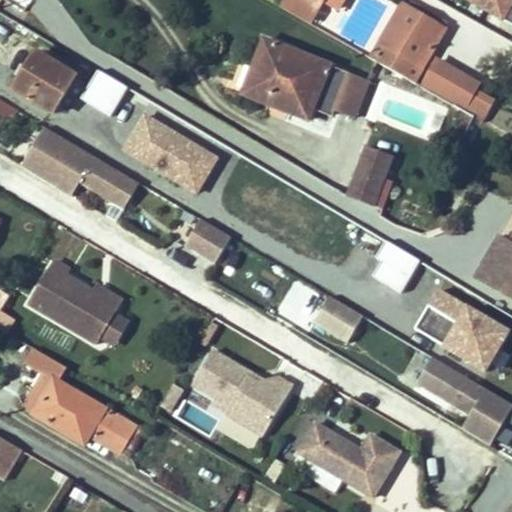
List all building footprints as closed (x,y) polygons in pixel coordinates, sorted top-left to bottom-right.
[(321,0),(288,0),(284,8),(308,22),(321,0)] [(322,0),(338,9),(343,0),(322,0)] [(511,0),(466,0),(511,25),(511,0)] [(406,2),(404,6),(444,30),(447,26),(406,2)] [(404,6),(382,44),(387,47),(378,62),(413,83),(444,30),(404,6)] [(349,73),(265,40),(257,60),(264,62),(253,89),(290,103),(287,112),(309,120),(313,108),(332,116),(335,109),(349,73)] [(373,59),(378,62),(387,47),(382,44),(373,59)] [(54,115),(77,77),(37,53),(14,91),(54,115)] [(264,62),(257,60),(243,95),(287,112),(290,103),(253,89),(264,62)] [(128,89),(99,71),(90,86),(119,104),(128,89)] [(370,82),(349,73),(335,109),(356,117),(370,82)] [(0,140),(2,141),(20,110),(0,99),(0,140)] [(142,112),(120,150),(198,195),(220,156),(142,112)] [(115,133),(91,119),(83,133),(107,147),(115,133)] [(127,176),(46,127),(22,167),(56,188),(64,175),(80,184),(111,203),(127,176)] [(394,158),(366,147),(348,196),(384,210),(389,194),(382,192),(386,180),(394,158)] [(64,175),(56,188),(73,197),(80,184),(64,175)] [(125,211),(140,184),(127,176),(111,203),(125,211)] [(394,183),(386,180),(382,192),(389,194),(394,183)] [(216,265),(232,238),(201,220),(185,247),(216,265)] [(500,239),(477,279),(511,298),(511,244),(511,245),(500,239)] [(71,271),(54,262),(29,304),(98,345),(103,337),(116,315),(120,308),(94,292),(68,277),(71,271)] [(120,308),(123,303),(97,287),(94,292),(120,308)] [(488,370),(511,327),(438,287),(414,330),(488,370)] [(348,344),(364,317),(330,297),(315,324),(348,344)] [(15,322),(1,313),(0,314),(0,329),(8,334),(15,322)] [(115,345),(129,323),(116,315),(103,337),(115,345)] [(251,374),(213,352),(193,385),(216,399),(230,407),(225,415),(263,437),(293,388),(279,379),(265,383),(258,384),(249,379),(251,374)] [(511,410),(511,405),(433,358),(417,385),(470,417),(463,429),(491,446),(511,410)] [(265,383),(251,374),(249,379),(258,384),(265,383)] [(24,410),(33,415),(53,380),(44,375),(24,410)] [(53,380),(33,415),(84,444),(89,436),(96,424),(101,426),(94,438),(120,453),(135,427),(53,380)] [(183,390),(175,385),(162,407),(170,412),(183,390)] [(230,407),(216,399),(211,406),(225,415),(230,407)] [(89,436),(94,438),(101,426),(96,424),(89,436)] [(401,453),(371,436),(362,452),(316,424),(299,453),(374,498),(401,453)] [(23,451),(0,437),(0,478),(5,481),(23,451)]
